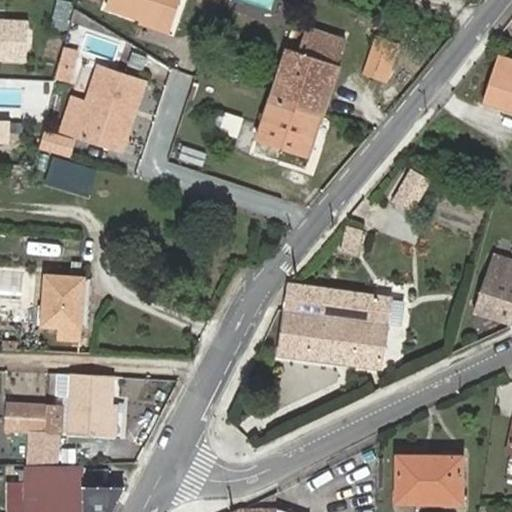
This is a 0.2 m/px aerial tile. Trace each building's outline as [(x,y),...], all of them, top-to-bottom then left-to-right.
[(144,14),(177,26),(186,0),(109,0),(107,7),(142,19),(144,14)] [(172,37),(177,26),(144,14),(142,19),(140,25),(172,37)] [(0,52),(32,53),(32,60),(44,62),(48,20),(0,15),(0,52)] [(290,24),(281,21),(279,28),(288,31),(290,24)] [(63,60),(65,36),(48,35),(46,59),(63,60)] [(368,76),(389,81),(399,43),(377,37),(368,76)] [(291,50),(274,99),(326,116),(343,67),(291,50)] [(0,56),(32,60),(32,53),(0,52),(0,56)] [(511,58),(501,55),(485,103),(511,111),(511,58)] [(126,131),(144,77),(105,64),(80,136),(126,151),(132,133),(126,131)] [(150,79),(144,77),(126,131),(132,133),(150,79)] [(274,99),(260,140),(312,157),(326,116),(274,99)] [(207,129),(235,138),(242,118),(214,109),(207,129)] [(0,125),(0,143),(15,144),(16,126),(0,125)] [(49,133),(45,148),(73,156),(77,141),(49,133)] [(202,166),(205,153),(182,147),(179,160),(202,166)] [(403,177),(394,201),(418,209),(426,186),(403,177)] [(352,227),(348,247),(363,251),(368,231),(352,227)] [(511,256),(496,252),(491,268),(511,274),(511,256)] [(511,274),(491,268),(478,310),(511,320),(511,274)] [(87,338),(90,274),(53,272),(51,323),(68,324),(67,336),(87,338)] [(395,299),(293,285),(284,357),(385,369),(395,299)] [(106,402),(107,375),(80,374),(79,420),(73,420),(73,427),(66,427),(67,404),(10,402),(9,430),(101,434),(103,402),(106,402)] [(111,403),(106,402),(103,402),(101,434),(109,435),(111,403)] [(465,500),(466,456),(401,454),(399,498),(465,500)] [(123,511),(130,498),(85,498),(84,468),(40,469),(40,488),(27,488),(26,511),(123,511)]
